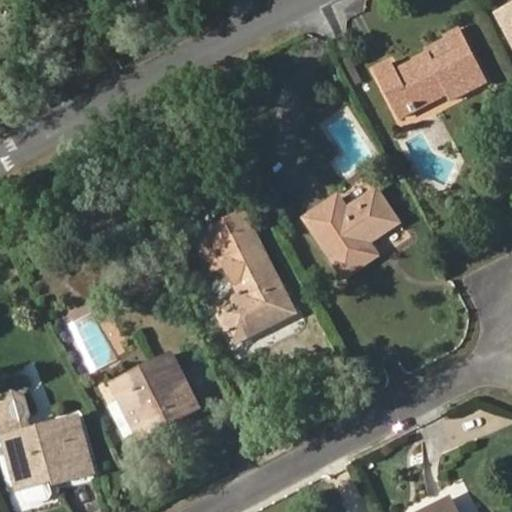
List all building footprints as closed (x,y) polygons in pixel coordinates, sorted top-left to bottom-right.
[(511,6),(499,14),(511,39),(511,6)] [(396,71),(392,62),(377,70),(402,118),(449,94),(452,101),(486,83),(458,29),(445,36),(446,38),(454,53),(434,62),(430,54),(396,71)] [(353,50),(345,35),(330,43),(338,58),(353,50)] [(446,38),(426,48),(430,54),(434,62),(454,53),(446,38)] [(347,211),(338,198),(307,219),(346,277),(378,256),(369,243),(398,223),(377,191),(347,211)] [(295,312),(244,214),(210,231),(227,264),(242,294),(216,307),(236,344),(295,312)] [(194,239),(212,273),(227,264),(210,231),(194,239)] [(194,398),(173,357),(113,386),(137,433),(154,425),(152,419),(194,398)] [(56,483),(93,474),(80,419),(31,431),(28,419),(30,416),(27,400),(16,395),(11,405),(2,420),(18,489),(55,480),(56,483)] [(30,416),(42,413),(38,398),(27,400),(30,416)] [(137,433),(140,438),(199,408),(194,398),(152,419),(154,425),(137,433)] [(0,407),(0,413),(2,420),(11,405),(0,407)] [(457,511),(450,497),(420,511),(457,511)]
